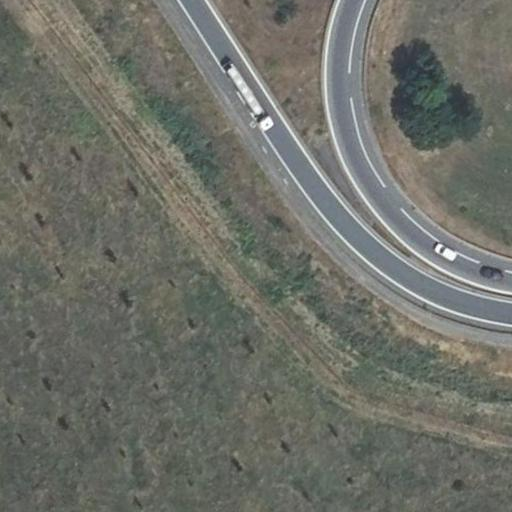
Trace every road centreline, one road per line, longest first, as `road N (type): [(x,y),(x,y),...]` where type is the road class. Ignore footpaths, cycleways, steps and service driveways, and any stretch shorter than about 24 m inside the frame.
road 1 (trunk): [(191,0),(346,227),(422,285),(511,315)]
road 2 (motorway): [(511,282),(425,245),(362,170),(337,75),(354,0)]
